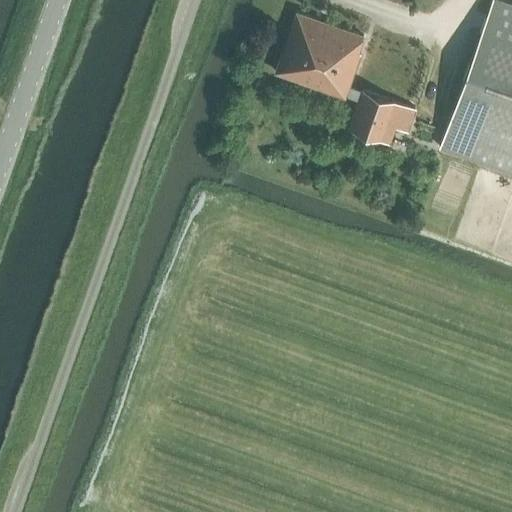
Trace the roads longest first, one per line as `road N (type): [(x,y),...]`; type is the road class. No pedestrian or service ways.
road 1 (unclassified): [(16,511),(194,0)]
road 2 (tertiary): [(0,163),(56,0)]
